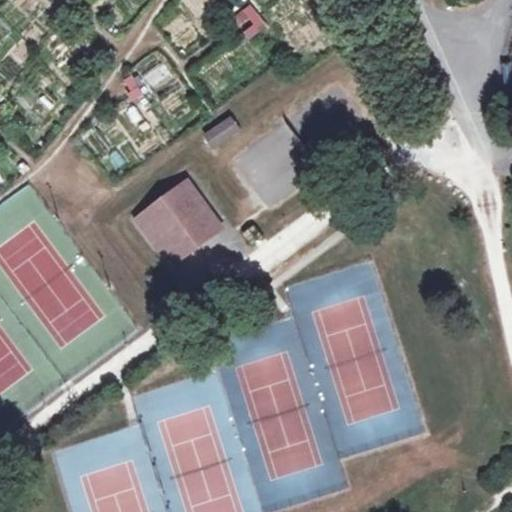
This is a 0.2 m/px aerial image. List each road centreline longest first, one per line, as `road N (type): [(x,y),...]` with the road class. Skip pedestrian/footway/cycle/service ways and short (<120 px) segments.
road 1 (residential): [(461,111),(411,0)]
road 2 (residential): [(461,111),(511,2)]
